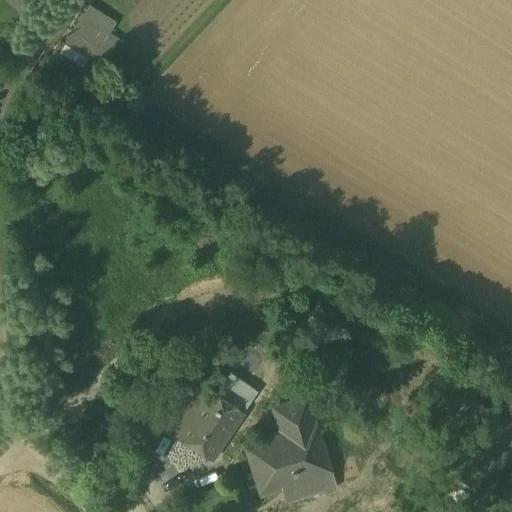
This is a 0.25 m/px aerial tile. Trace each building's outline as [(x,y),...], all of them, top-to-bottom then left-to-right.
[(109,32),(115,22),(89,5),(64,42),(60,39),(54,49),(83,67),(88,58),(100,66),(118,37),(109,32)] [(243,411),(197,379),(166,425),(212,456),(243,411)] [(306,397),(274,407),(282,431),(246,442),(262,492),(281,486),(329,471),(306,397)] [(329,471),(281,486),(285,498),(333,483),(329,471)] [(233,483),(204,495),(209,511),(241,511),(243,511),(233,483)] [(209,511),(204,495),(177,504),(180,511),(209,511)]
